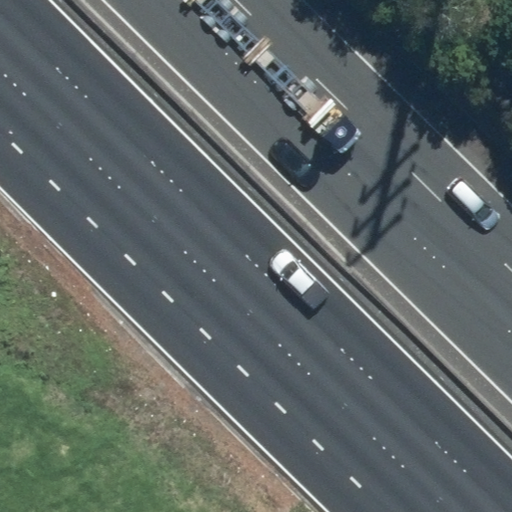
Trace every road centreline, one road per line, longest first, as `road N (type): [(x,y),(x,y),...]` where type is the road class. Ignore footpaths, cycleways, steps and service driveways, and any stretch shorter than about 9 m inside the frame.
road 1 (motorway): [(481,511),(0,54)]
road 2 (motorway): [(180,0),(511,318)]
